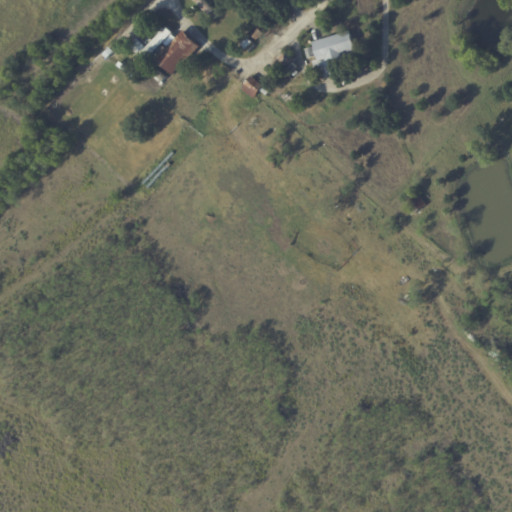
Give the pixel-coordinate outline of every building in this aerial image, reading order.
[(194,0),(206,0),(205,1),(215,11),(210,17),(194,0)] [(138,59),(167,28),(173,34),(172,35),(177,39),(168,48),(164,44),(144,65),(138,59)] [(264,36),(258,41),(253,35),(259,30),(264,36)] [(157,60),(185,31),(202,48),(174,77),(157,60)] [(333,76),(319,80),(314,63),(318,62),(317,58),(309,60),(306,51),(315,48),(313,44),(348,33),(355,56),(331,63),(332,68),(331,68),(333,76)] [(278,63),(286,52),(296,59),(287,70),(278,63)] [(160,72),(167,79),(163,83),(156,76),(160,72)] [(265,88),(264,89),(269,94),(267,97),(261,92),(254,100),(242,90),(252,78),(265,88)] [(155,97),(162,104),(158,108),(151,101),(155,97)] [(419,194),(428,205),(417,213),(408,202),(419,194)]
